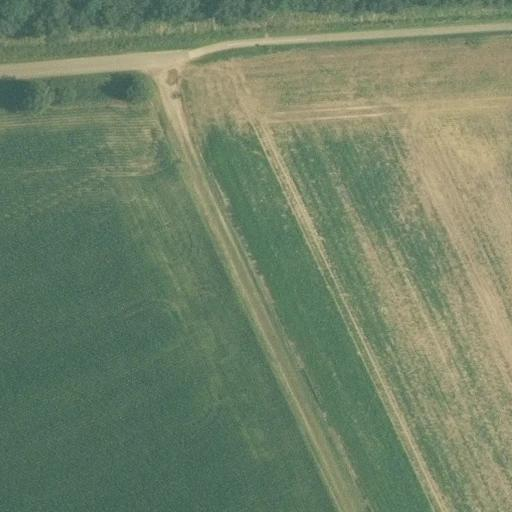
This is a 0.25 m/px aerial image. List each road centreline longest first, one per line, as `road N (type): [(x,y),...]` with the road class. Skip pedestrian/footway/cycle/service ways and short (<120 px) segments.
road 1 (track): [(142,62),(352,511)]
road 2 (unclassified): [(183,58),(0,74)]
